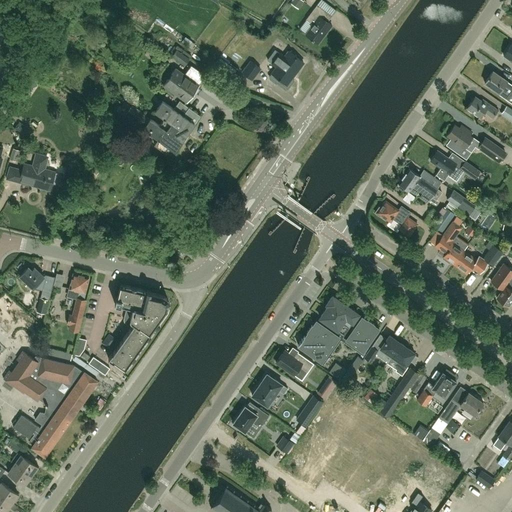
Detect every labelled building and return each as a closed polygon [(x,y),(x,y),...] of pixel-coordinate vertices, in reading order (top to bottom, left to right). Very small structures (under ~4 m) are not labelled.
[(319,43),(332,25),(327,22),(332,16),(317,5),(307,19),(313,24),(306,34),(312,38),(311,39),(313,41),(314,40),(319,43)] [(288,88),(294,80),(292,78),(294,75),(304,62),(289,51),(285,57),(275,49),(268,59),(277,67),(270,76),(270,78),(276,83),(278,82),(286,88),(288,88)] [(172,57),(184,65),(189,58),(177,50),(172,57)] [(250,61),(242,72),(252,79),(260,68),(250,61)] [(185,75),(176,68),(164,85),(187,101),(189,99),(190,100),(193,95),(192,94),(194,92),(197,94),(200,89),(198,87),(199,85),(198,84),(200,82),(201,83),(204,78),(203,77),(205,75),(192,65),(185,75)] [(511,92),(511,84),(507,81),(507,80),(493,71),(485,82),(498,92),(497,93),(507,100),(511,92)] [(493,117),(498,109),(483,98),(481,100),(475,96),(467,108),(480,117),(484,111),(493,117)] [(156,111),(165,118),(174,124),(178,127),(173,135),(182,141),(188,134),(201,115),(182,102),(176,110),(163,101),(156,111)] [(178,127),(174,124),(165,118),(160,125),(132,105),(131,107),(124,103),(118,111),(131,121),(133,120),(159,139),(155,145),(166,153),(171,147),(175,151),(182,141),(173,135),(178,127)] [(511,109),(506,106),(501,113),(511,119),(511,109)] [(30,129),(19,122),(15,128),(25,136),(30,129)] [(472,137),(470,135),(472,133),(462,126),(460,129),(454,125),(447,135),(451,138),(447,145),(460,154),(472,137)] [(505,152),(485,138),(479,146),(499,160),(505,152)] [(441,167),(440,168),(445,171),(446,169),(450,172),(456,163),(448,158),(448,157),(437,150),(430,160),(441,167)] [(50,189),(52,183),(61,186),(64,175),(55,172),(55,171),(44,168),(47,156),(36,153),(33,165),(24,163),(22,169),(10,166),(6,178),(21,182),(21,181),(50,189)] [(480,171),(465,160),(461,166),(460,167),(475,178),(479,172),(480,171)] [(415,194),(418,189),(423,192),(420,197),(427,202),(429,199),(434,202),(442,191),(420,176),(420,175),(409,168),(399,183),(415,194)] [(289,215),(298,202),(289,196),(294,184),(291,183),(286,195),(278,207),(289,215)] [(454,190),(447,199),(449,200),(444,207),(445,208),(434,225),(442,231),(454,214),(453,214),(460,205),(470,212),(475,205),(454,190)] [(409,203),(415,196),(408,191),(403,199),(409,203)] [(397,211),(398,210),(385,201),(381,207),(380,206),(375,212),(380,216),(381,214),(385,217),(385,218),(389,221),(392,217),(402,224),(399,228),(409,235),(417,224),(407,217),(406,218),(397,211)] [(435,245),(441,249),(438,252),(444,255),(443,255),(444,256),(443,258),(449,262),(450,260),(454,263),(464,250),(454,242),(455,241),(453,239),(462,227),(453,221),(444,234),(435,245)] [(493,244),(483,257),(493,265),(503,251),(493,244)] [(476,259),(464,250),(454,263),(467,273),(472,266),(480,273),(488,262),(479,256),(476,259)] [(491,281),(502,289),(511,275),(511,274),(511,268),(504,263),(491,281)] [(52,290),(55,277),(48,276),(48,278),(44,276),(34,267),(34,268),(32,270),(29,267),(20,276),(34,288),(40,280),(42,282),(47,283),(46,288),(52,290)] [(83,299),(89,276),(73,272),(68,295),(76,297),(72,314),(69,314),(67,323),(70,324),(68,329),(78,332),(79,326),(82,317),(86,299),(83,299)] [(511,275),(502,289),(502,290),(502,291),(497,298),(508,305),(511,299),(511,275)] [(146,290),(146,293),(142,292),(142,289),(137,288),(137,287),(132,286),(126,285),(125,288),(120,287),(117,298),(116,298),(115,304),(121,305),(129,307),(128,308),(126,319),(126,320),(126,321),(127,322),(129,323),(132,326),(113,353),(112,353),(108,358),(113,362),(114,361),(123,368),(126,363),(129,365),(132,360),(135,356),(139,351),(136,350),(142,342),(144,344),(148,339),(150,336),(151,335),(154,330),(152,328),(154,325),(157,327),(160,322),(159,322),(167,310),(169,303),(167,298),(161,295),(151,292),(151,291),(146,290)] [(358,313),(332,295),(327,304),(328,305),(320,317),(338,329),(344,334),(358,313)] [(363,351),(379,328),(374,324),(374,323),(368,319),(367,319),(364,318),(362,316),(346,339),(350,342),(357,346),(363,351)] [(298,345),(321,361),(339,336),(316,320),(312,325),(307,331),(308,332),(305,336),(304,336),(302,339),(302,338),(299,342),(300,342),(298,345)] [(388,360),(400,342),(389,334),(381,347),(380,347),(378,350),(372,345),(364,357),(371,361),(376,354),(385,361),(386,358),(388,360)] [(400,342),(388,360),(386,362),(396,369),(395,370),(402,375),(408,366),(406,365),(415,352),(400,342)] [(72,354),(41,346),(40,352),(71,360),(72,354)] [(294,357),(288,353),(284,350),(276,362),(293,375),(294,374),(299,367),(307,372),(313,363),(297,352),(294,357)] [(45,456),(98,380),(85,372),(74,365),(38,356),(35,359),(23,351),(18,359),(21,361),(13,372),(9,370),(4,378),(24,392),(25,391),(38,400),(39,398),(46,403),(45,403),(47,405),(45,413),(41,412),(36,420),(42,424),(39,430),(38,429),(37,431),(35,429),(38,426),(22,414),(13,426),(29,438),(33,432),(35,433),(31,439),(35,443),(32,447),(45,456)] [(87,360),(90,356),(84,352),(81,356),(87,360)] [(358,356),(341,380),(346,384),(363,359),(358,356)] [(88,363),(105,375),(109,368),(93,357),(88,363)] [(346,370),(336,363),(329,372),(339,379),(346,370)] [(388,415),(418,373),(411,368),(381,411),(388,415)] [(445,396),(456,380),(443,371),(432,387),(427,383),(417,398),(426,405),(436,390),(445,396)] [(282,384),(281,383),(267,374),(268,374),(267,373),(266,374),(261,382),(261,381),(260,382),(261,383),(258,386),(257,387),(258,387),(252,394),(252,395),(253,396),(253,395),(266,405),(267,405),(267,404),(278,389),(283,393),(287,388),(282,384)] [(311,386),(318,392),(329,381),(322,374),(311,386)] [(416,392),(422,383),(416,379),(410,388),(416,392)] [(475,414),(483,402),(468,391),(460,386),(438,418),(447,424),(460,404),(475,414)] [(302,412),(297,419),(305,425),(310,418),(315,410),(322,401),(314,396),(307,404),(302,412)] [(233,426),(239,431),(241,429),(245,431),(254,419),(262,425),(269,415),(257,407),(254,412),(245,405),(240,412),(237,416),(232,423),(234,424),(233,426)] [(511,444),(511,442),(511,422),(510,421),(499,436),(496,440),(503,445),(506,441),(511,444)] [(442,431),(433,425),(430,429),(430,430),(439,435),(442,431)] [(435,441),(426,435),(423,440),(431,446),(435,441)] [(284,436),(277,446),(286,452),(293,442),(284,436)] [(17,452),(21,447),(11,440),(7,445),(17,452)] [(509,459),(511,455),(511,447),(509,445),(502,455),(509,459)] [(15,463),(31,475),(38,466),(21,454),(15,463)] [(25,484),(31,475),(15,463),(8,472),(25,484)] [(401,470),(411,477),(414,474),(404,466),(401,470)] [(495,478),(481,470),(475,479),(489,488),(495,478)] [(470,486),(487,494),(490,489),(473,480),(470,486)] [(0,483),(0,494),(12,503),(18,494),(1,482),(0,483)] [(216,500),(211,507),(217,511),(269,511),(271,509),(264,504),(264,505),(261,502),(258,506),(227,484),(222,491),(218,488),(212,497),(216,500)] [(0,508),(5,511),(12,503),(0,494),(0,508)] [(409,505),(413,509),(411,511),(427,511),(417,504),(420,499),(415,495),(409,505)]
